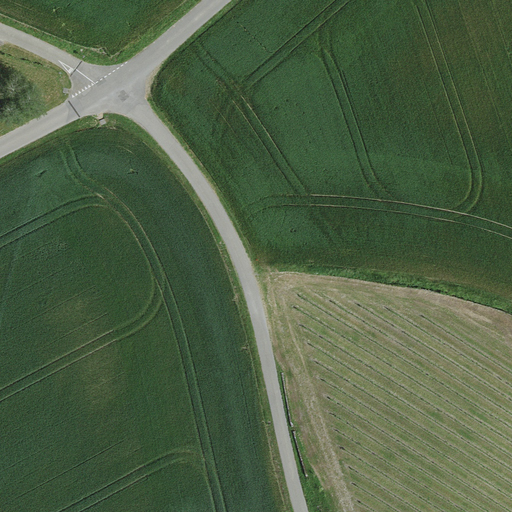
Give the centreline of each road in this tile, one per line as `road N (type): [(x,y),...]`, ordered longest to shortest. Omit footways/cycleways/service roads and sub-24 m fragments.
road 1 (unclassified): [(302,511),(236,249),(188,165),(112,90)]
road 2 (unclassified): [(216,0),(112,90)]
road 3 (unclassified): [(112,90),(0,150)]
road 4 (track): [(112,90),(0,30)]
